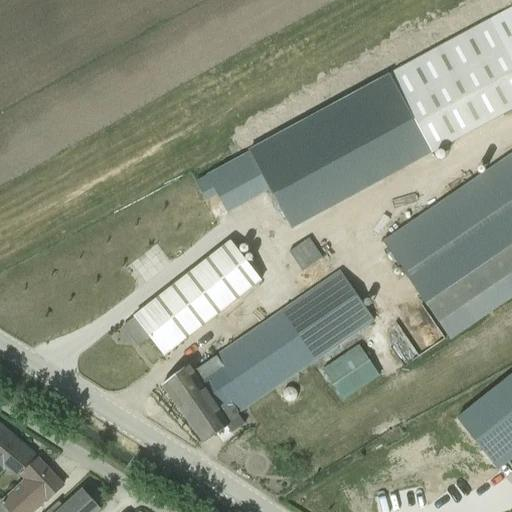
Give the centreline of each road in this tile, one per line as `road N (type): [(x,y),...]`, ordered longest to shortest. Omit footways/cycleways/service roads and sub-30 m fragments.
road 1 (tertiary): [(268,511),(0,337)]
road 2 (unclassified): [(178,511),(0,402)]
